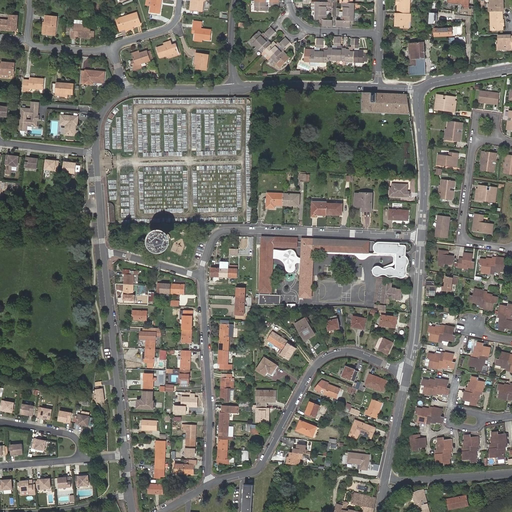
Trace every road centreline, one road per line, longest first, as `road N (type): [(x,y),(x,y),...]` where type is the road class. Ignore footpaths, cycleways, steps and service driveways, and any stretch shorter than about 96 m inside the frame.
road 1 (residential): [(407,373),(352,352),(325,356),(259,468),(208,486)]
road 2 (residential): [(200,277),(212,237),(225,230),(421,236)]
road 3 (residential): [(208,486),(200,277)]
road 4 (residential): [(125,455),(103,254)]
road 5 (residential): [(473,138),(460,241),(511,248)]
road 6 (residential): [(231,89),(378,87)]
road 7 (tertiary): [(419,91),(421,236)]
road 8 (tertiary): [(407,373),(421,236)]
road 9 (residential): [(511,474),(384,484)]
